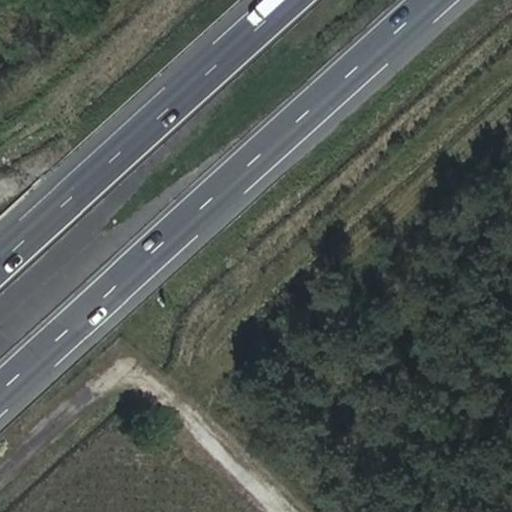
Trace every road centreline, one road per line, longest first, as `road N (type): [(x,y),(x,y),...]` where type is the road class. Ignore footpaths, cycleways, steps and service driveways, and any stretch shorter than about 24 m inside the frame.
road 1 (motorway): [(0,397),(435,0)]
road 2 (motorway): [(289,0),(0,266)]
road 3 (track): [(282,511),(139,373),(121,370),(0,481)]
